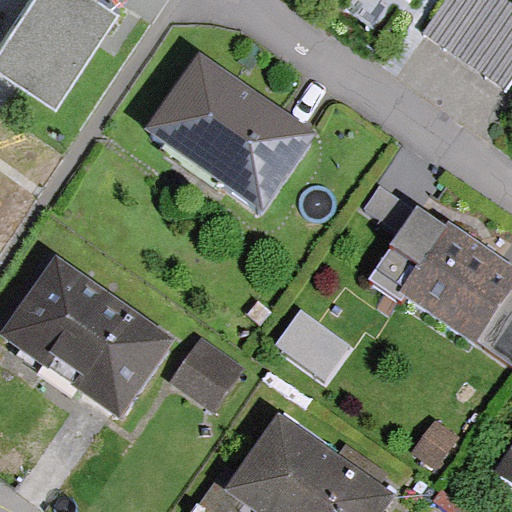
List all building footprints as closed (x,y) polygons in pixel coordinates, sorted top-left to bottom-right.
[(24,0),(0,38),(0,77),(50,109),(113,10),(100,2),(101,0),(24,0)] [(511,0),(451,0),(434,27),(511,78),(511,0)] [(272,199),(319,129),(206,53),(159,124),(272,199)] [(485,336),(511,292),(511,256),(428,204),(407,239),(441,260),(419,295),(485,336)] [(123,414),(179,337),(64,255),(9,331),(123,414)] [(222,403),(249,363),(207,335),(180,375),(222,403)] [(278,511),(384,511),(400,489),(289,415),(240,487),(278,511)]
